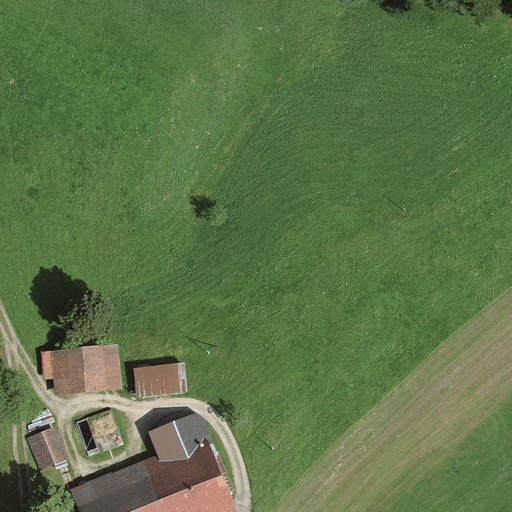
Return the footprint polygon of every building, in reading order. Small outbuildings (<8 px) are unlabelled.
[(115,350),(51,358),(56,399),(119,391),(115,350)] [(184,369),(135,376),(139,400),(187,394),(184,369)] [(115,415),(90,423),(97,447),(123,439),(115,415)] [(235,511),(196,419),(148,438),(157,460),(76,494),(83,511),(235,511)] [(59,432),(29,443),(46,490),(77,479),(59,432)]
